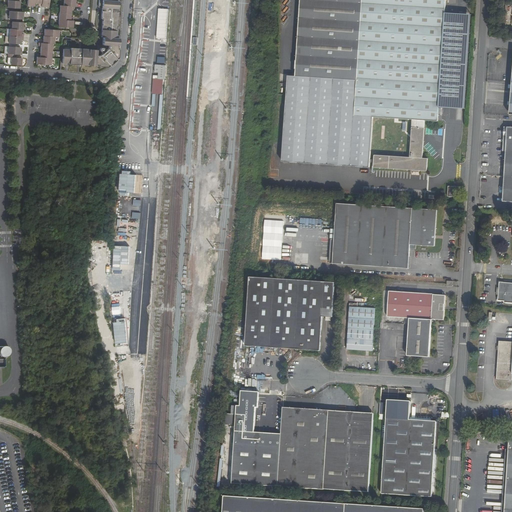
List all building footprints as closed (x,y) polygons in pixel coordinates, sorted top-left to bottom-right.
[(8,0),(7,7),(19,8),(20,4),(20,1),(8,0)] [(63,0),(64,5),(60,5),(58,26),(73,28),(73,24),(74,21),(73,21),(73,17),(71,17),(71,10),(72,6),(77,7),(77,4),(75,3),(75,0),(63,0)] [(71,48),(70,49),(63,49),(62,63),(96,66),(96,65),(99,65),(99,66),(107,67),(118,58),(118,49),(117,49),(117,46),(119,46),(119,38),(116,38),(118,12),(117,12),(117,9),(118,9),(119,1),(110,0),(99,0),(98,8),(102,8),(101,19),(102,19),(101,37),(103,37),(103,45),(108,46),(107,48),(105,50),(103,48),(102,47),(100,48),(100,51),(102,53),(99,55),(97,55),(97,50),(71,48)] [(283,153),(296,163),(334,165),(370,167),(373,117),(416,120),(416,127),(413,127),(410,157),(375,155),(375,168),(399,169),(427,171),(428,159),(423,158),(425,128),(420,128),(420,121),(438,121),(439,107),(466,109),(472,14),(445,12),(445,0),(300,0),(298,38),(296,76),(288,76),(285,133),(283,153)] [(169,9),(159,9),(157,38),(167,39),(169,9)] [(23,16),(23,12),(9,11),(8,18),(23,19),(23,16)] [(9,28),(9,36),(23,37),(24,33),(21,33),(21,29),(11,29),(9,28)] [(59,30),(44,29),(44,33),(44,36),(43,36),(43,40),(41,40),(40,43),(38,43),(38,46),(40,47),(40,54),(38,54),(37,57),(36,61),(36,64),(51,65),(53,44),(54,44),(55,37),(59,37),(59,30)] [(23,37),(9,36),(8,43),(16,44),(20,44),(21,40),(23,40),(23,37)] [(157,41),(156,60),(166,61),(167,41),(157,41)] [(16,47),(8,46),(8,53),(16,54),(22,54),(22,51),(20,51),(20,47),(16,47)] [(11,63),(10,64),(21,65),(21,62),(22,58),(15,57),(16,54),(8,53),(7,62),(11,63)] [(166,66),(156,65),(155,73),(159,73),(158,79),(165,80),(166,66)] [(511,128),(508,128),(507,147),(503,201),(511,201),(511,128)] [(143,175),(121,174),(120,192),(142,194),(143,175)] [(459,187),(448,187),(448,197),(459,197),(459,187)] [(409,269),(410,245),(435,246),(437,210),(336,203),(332,264),(409,269)] [(129,246),(114,245),(113,270),(121,270),(121,264),(129,264),(129,246)] [(245,344),(289,347),(289,349),(320,351),(322,316),(323,311),(332,311),(334,283),(250,278),(245,344)] [(506,283),(499,282),(498,301),(504,301),(504,303),(511,303),(511,281),(506,281),(506,283)] [(432,320),(444,321),(446,296),(435,296),(435,295),(390,292),(388,316),(410,318),(409,325),(432,326),(432,320)] [(372,351),(375,309),(350,307),(347,349),(372,351)] [(126,321),(114,322),(116,344),(128,343),(126,321)] [(407,356),(430,358),(432,326),(409,325),(407,356)] [(511,343),(503,343),(500,381),(511,382),(511,343)] [(6,347),(0,347),(0,367),(5,368),(5,358),(6,358),(7,358),(8,358),(9,357),(10,356),(11,355),(11,354),(11,352),(11,351),(11,350),(10,349),(9,349),(9,348),(8,347),(7,347),(6,347)] [(250,378),(248,385),(266,388),(267,380),(250,378)] [(278,487),(281,436),(254,434),(256,409),(258,409),(259,394),(241,393),(240,408),(237,407),(235,433),(232,485),(278,487)] [(369,493),(373,421),(357,420),(357,414),(283,409),(281,436),(278,487),(369,493)] [(381,492),(431,494),(435,420),(385,417),(381,492)] [(422,511),(423,508),(223,498),(222,511),(422,511)]
